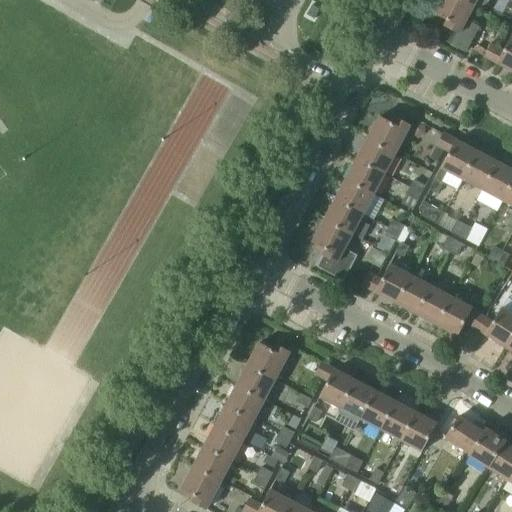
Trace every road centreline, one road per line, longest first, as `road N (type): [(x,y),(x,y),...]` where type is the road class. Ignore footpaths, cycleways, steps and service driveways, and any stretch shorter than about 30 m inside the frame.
road 1 (residential): [(511,408),(253,265)]
road 2 (residential): [(253,265),(375,38)]
road 3 (residential): [(132,491),(253,265)]
road 4 (residential): [(375,38),(511,110)]
